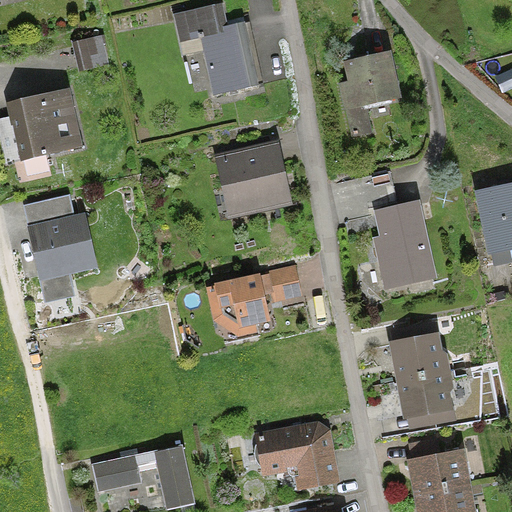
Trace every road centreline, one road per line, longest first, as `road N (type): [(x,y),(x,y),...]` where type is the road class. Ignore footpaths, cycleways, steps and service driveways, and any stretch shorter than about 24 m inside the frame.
road 1 (residential): [(283,0),(378,511)]
road 2 (residential): [(53,511),(0,274)]
road 3 (residential): [(384,0),(511,120)]
